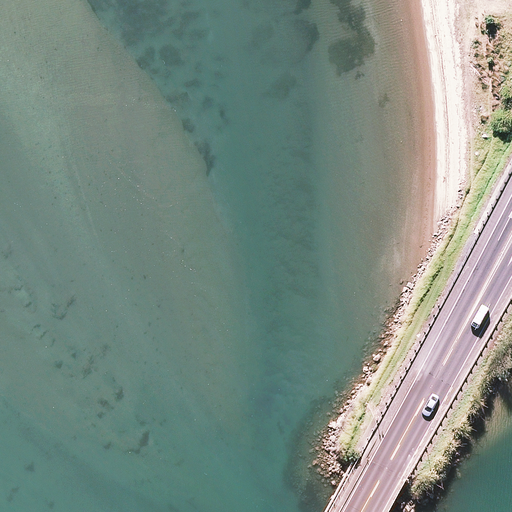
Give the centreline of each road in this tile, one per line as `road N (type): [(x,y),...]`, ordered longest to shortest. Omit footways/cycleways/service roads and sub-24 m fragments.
road 1 (trunk): [(376,478),(511,203)]
road 2 (trunk): [(511,253),(376,478)]
